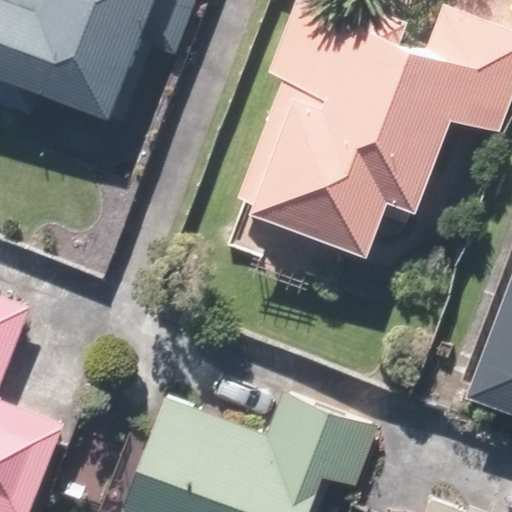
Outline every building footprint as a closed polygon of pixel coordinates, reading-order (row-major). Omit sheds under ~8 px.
[(0,0),(0,91),(53,110),(64,76),(135,99),(154,44),(182,54),(199,0),(0,0)] [(373,0),(302,0),(281,61),(295,66),(253,187),(396,237),(414,187),(434,195),(466,104),(511,120),(511,19),(457,0),(447,26),(373,0)] [(0,508),(9,511),(41,511),(77,422),(4,393),(39,304),(0,288),(0,508)] [(511,305),(485,379),(511,389),(511,305)] [(276,416),(176,380),(128,511),(322,511),(338,469),(365,478),(388,416),(289,380),(276,416)] [(511,511),(511,504),(442,479),(429,511),(511,511)]
